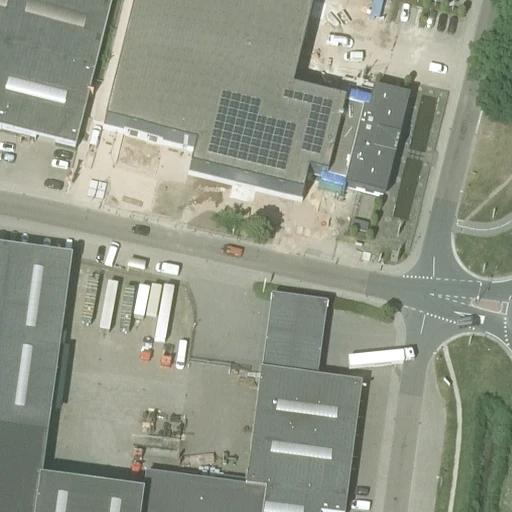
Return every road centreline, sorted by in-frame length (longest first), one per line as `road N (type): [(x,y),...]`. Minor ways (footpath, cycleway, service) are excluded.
road 1 (tertiary): [(0,204),(428,296)]
road 2 (unclassified): [(428,296),(496,0)]
road 3 (unclassified): [(394,511),(428,296)]
